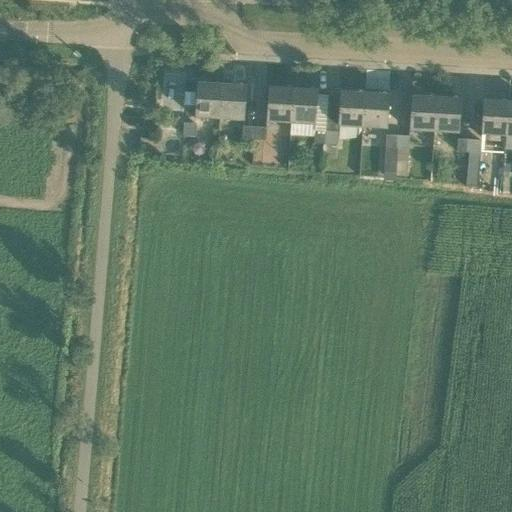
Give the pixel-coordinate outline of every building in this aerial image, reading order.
[(218,120),(221,86),(196,84),(194,118),(218,120)] [(218,120),(243,121),(244,107),(245,87),(221,86),(218,120)] [(290,124),(292,90),(267,89),(266,108),(266,123),(290,124)] [(290,124),(315,126),(316,111),(317,91),(292,90),(290,124)] [(362,128),(364,94),(339,93),(338,113),(337,127),(362,128)] [(362,128),(387,130),(387,116),(388,96),(364,94),(362,128)] [(435,98),(411,97),(410,117),(409,131),(433,133),(435,98)] [(433,133),(458,134),(459,120),(460,100),(435,98),(433,133)] [(505,137),(507,103),(482,101),(481,121),(480,135),(482,136),(481,141),(481,147),(503,149),(504,137),(505,137)] [(194,137),(195,124),(183,124),(182,136),(194,137)] [(241,139),(253,140),(254,127),(242,127),(241,139)] [(254,127),(253,140),(265,141),(266,128),(254,127)] [(324,145),(324,131),(314,131),(313,144),(324,145)] [(323,159),(335,159),(337,132),(324,131),(324,145),(323,159)] [(398,136),(385,136),(383,173),(395,174),(396,161),(398,136)] [(396,161),(407,162),(409,137),(398,136),(396,161)] [(469,140),(457,139),(456,153),(468,153),(469,140)] [(468,153),(465,187),(477,188),(480,147),(481,147),(481,141),(469,140),(468,153)]
